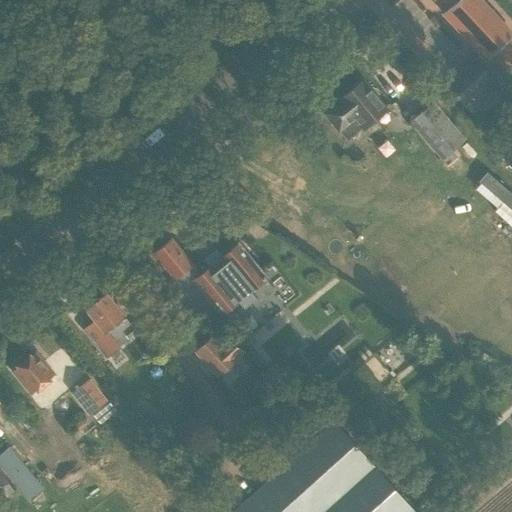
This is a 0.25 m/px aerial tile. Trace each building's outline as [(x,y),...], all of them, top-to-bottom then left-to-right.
[(511,41),(509,39),(511,36),(511,34),(480,0),(433,0),(444,12),(442,14),(484,58),(478,64),(474,60),(446,85),(477,118),(504,92),(503,91),(511,82),(511,81),(503,71),(511,62),(511,41)] [(381,70),(396,86),(405,77),(389,62),(381,70)] [(357,82),(353,86),(352,89),(339,100),(340,101),(324,114),(339,132),(340,132),(347,140),(362,128),(363,129),(387,110),(363,81),(360,83),(357,82)] [(440,160),(464,140),(433,103),(409,123),(440,160)] [(274,155),(252,173),(272,197),(262,205),(278,223),(291,213),(283,203),(301,188),(274,155)] [(490,192),(508,205),(511,199),(511,193),(497,183),(490,192)] [(175,280),(183,290),(192,283),(220,316),(237,302),(243,308),(255,299),(250,292),(267,278),(237,242),(220,254),(215,248),(201,260),(207,266),(199,273),(182,252),(181,253),(170,240),(155,253),(168,270),(167,271),(175,280)] [(124,317),(125,317),(106,294),(85,310),(95,322),(83,332),(105,359),(119,348),(116,344),(134,329),(124,317)] [(222,346),(212,337),(197,352),(210,367),(216,362),(223,370),(234,360),(233,359),(243,351),(228,341),(222,346)] [(13,370),(43,406),(78,377),(59,355),(45,366),(34,353),(26,359),(22,359),(15,365),(15,369),(13,370)] [(70,393),(87,415),(106,400),(89,379),(70,393)] [(93,415),(100,424),(117,410),(110,402),(93,415)] [(29,427),(44,449),(56,441),(41,418),(29,427)] [(234,511),(414,511),(334,422),(234,511)] [(16,443),(3,454),(32,489),(45,478),(16,443)] [(0,457),(0,473),(13,488),(22,480),(1,456),(0,457)] [(0,490),(6,497),(13,491),(7,484),(0,475),(0,490)]
